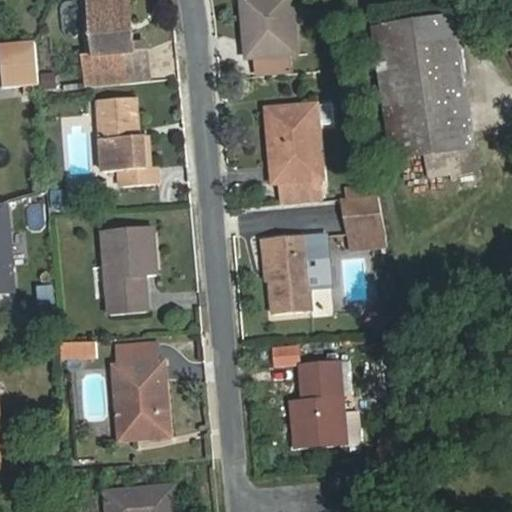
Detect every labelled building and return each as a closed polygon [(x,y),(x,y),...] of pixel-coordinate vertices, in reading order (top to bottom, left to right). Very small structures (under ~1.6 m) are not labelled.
[(130,25),(127,0),(91,0),(96,51),(86,53),(89,84),(130,80),(156,78),(154,46),(137,48),(135,25),(130,25)] [(293,0),(243,0),(249,58),(256,57),(291,54),(298,53),(293,0)] [(474,147),(454,19),(378,29),(396,158),(474,147)] [(37,39),(2,42),(6,84),(41,81),(37,39)] [(256,57),(258,77),(293,74),(291,54),(256,57)] [(121,169),(122,186),(160,183),(159,166),(147,166),(144,134),(139,135),(130,135),(130,128),(138,127),(135,95),(98,98),(104,171),(121,169)] [(277,129),(267,130),(272,187),(280,187),(294,185),(322,183),(327,182),(321,103),(275,106),(277,129)] [(266,107),(267,130),(277,129),(275,106),(266,107)] [(324,202),(322,183),(294,185),(296,204),(324,202)] [(294,185),(280,187),(282,205),(296,204),(294,185)] [(70,192),(52,193),(53,211),(71,210),(70,192)] [(383,196),(349,199),(353,233),(388,232),(383,196)] [(0,291),(16,290),(9,201),(0,203),(0,291)] [(128,279),(146,278),(158,277),(154,228),(106,232),(114,316),(149,314),(147,294),(129,295),(128,279)] [(333,285),(328,235),(308,237),(313,287),(333,285)] [(271,258),(277,317),(315,314),(313,287),(308,237),(267,241),(268,258),(271,258)] [(147,294),(146,278),(128,279),(129,295),(147,294)] [(365,322),(381,336),(395,319),(379,305),(365,322)] [(97,342),(79,344),(80,361),(99,358),(97,342)] [(160,364),(158,344),(121,347),(123,367),(160,364)] [(275,368),(303,365),(301,345),(273,348),(275,368)] [(307,401),(295,402),(299,451),(348,447),(341,361),(304,364),(307,401)] [(169,410),(165,364),(160,364),(123,367),(117,368),(123,440),(164,436),(162,410),(169,410)] [(172,436),(169,410),(162,410),(164,436),(172,436)] [(350,412),(352,446),(364,445),(362,411),(350,412)] [(380,435),(377,463),(393,465),(396,437),(380,435)] [(177,511),(176,488),(109,494),(110,511),(177,511)]
